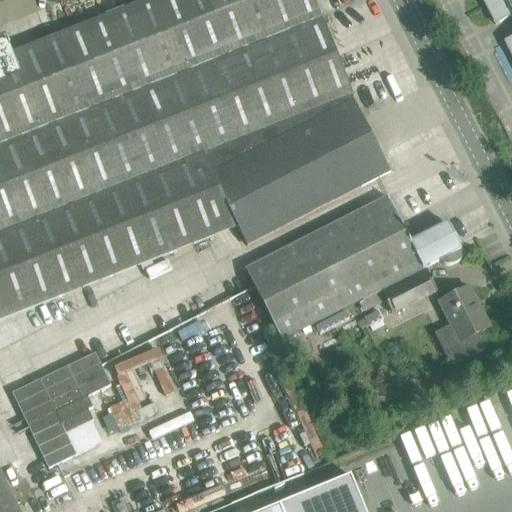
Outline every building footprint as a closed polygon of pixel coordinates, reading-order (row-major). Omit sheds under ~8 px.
[(0,321),(238,228),(248,247),(390,173),(390,174),(391,173),(354,101),(314,0),(148,0),(13,54),(6,35),(0,37),(0,321)] [(511,0),(482,0),(496,26),(511,17),(511,38),(504,42),(511,57),(511,0)] [(383,293),(426,271),(440,262),(441,263),(444,264),(446,265),(448,266),(450,266),(453,266),(455,265),(457,264),(459,264),(460,263),(462,261),(463,260),(464,258),(465,257),(466,255),(466,253),(462,251),(452,231),(443,228),(412,244),(389,198),(246,271),(282,342),(295,336),(383,293)] [(437,293),(426,271),(383,293),(394,315),(437,293)] [(450,330),(434,337),(447,365),(456,367),(464,367),(475,363),(486,357),(479,342),(493,334),(471,289),(437,306),(450,330)] [(13,394),(50,469),(103,444),(93,422),(95,421),(90,411),(95,408),(89,397),(112,386),(96,354),(13,394)] [(0,511),(19,511),(0,472),(0,511)] [(366,511),(352,476),(264,511),(366,511)]
